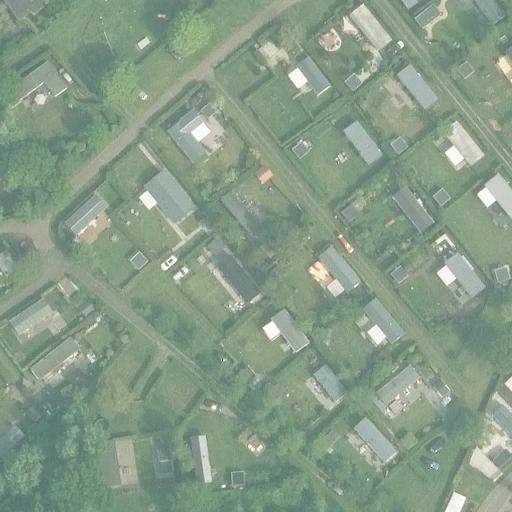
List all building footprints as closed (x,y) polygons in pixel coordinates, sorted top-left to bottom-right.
[(1,0),(18,22),(30,13),(32,16),(44,7),(39,0),(1,0)] [(47,62),(10,90),(18,101),(43,83),(54,97),(67,88),(47,62)] [(199,87),(182,103),(188,110),(196,104),(198,106),(208,97),(199,87)] [(172,132),(194,161),(204,154),(189,135),(199,128),(192,117),(172,132)] [(145,137),(160,154),(170,145),(155,128),(145,137)] [(195,207),(173,176),(149,194),(162,212),(158,215),(164,222),(167,220),(171,225),(195,207)] [(105,191),(72,222),(80,231),(113,200),(105,191)] [(220,201),(249,235),(260,226),(231,191),(220,201)] [(193,213),(211,235),(217,229),(199,208),(193,213)] [(225,270),(251,302),(262,293),(236,260),(225,270)] [(41,300),(6,323),(14,335),(39,318),(43,324),(51,319),(47,313),(49,312),(41,300)] [(365,312),(392,346),(403,337),(375,303),(365,312)] [(29,369),(39,381),(79,350),(70,338),(29,369)] [(455,398),(427,366),(418,374),(435,395),(432,398),(434,401),(429,406),(435,413),(444,405),(445,407),(455,398)] [(511,376),(503,385),(511,393),(511,376)] [(482,421),(511,444),(511,443),(511,426),(491,410),(482,421)] [(0,457),(25,436),(15,426),(0,439),(0,457)] [(489,444),(485,449),(482,447),(475,455),(498,474),(505,465),(493,455),(497,451),(489,444)] [(453,494),(444,511),(458,511),(465,499),(453,494)] [(510,511),(500,502),(492,510),(494,511),(510,511)]
